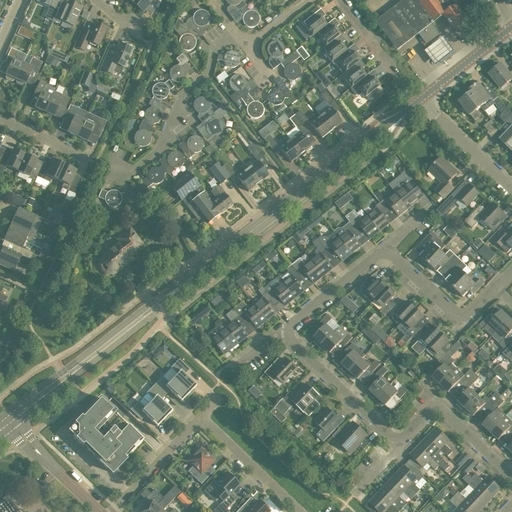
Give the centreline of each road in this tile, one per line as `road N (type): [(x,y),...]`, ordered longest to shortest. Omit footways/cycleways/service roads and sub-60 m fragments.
road 1 (tertiary): [(10,417),(422,97)]
road 2 (residential): [(399,438),(313,364),(288,330)]
road 3 (residential): [(511,476),(436,408),(399,438)]
road 4 (residential): [(386,254),(462,318),(495,288)]
road 5 (residential): [(299,511),(201,417)]
road 6 (residential): [(201,417),(111,511)]
road 7 (unclassified): [(98,511),(10,417)]
road 8 (residential): [(511,187),(422,97)]
road 9 (residential): [(288,330),(386,254)]
